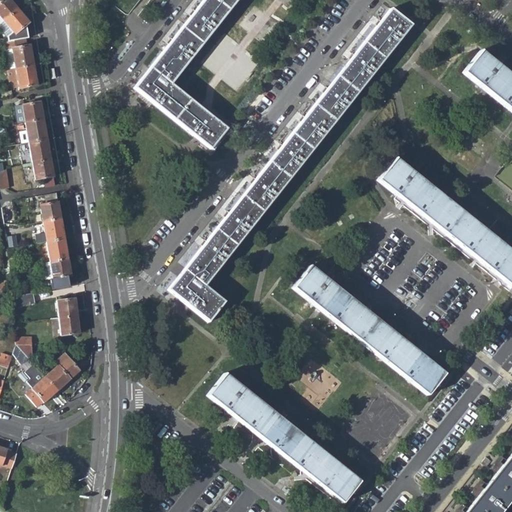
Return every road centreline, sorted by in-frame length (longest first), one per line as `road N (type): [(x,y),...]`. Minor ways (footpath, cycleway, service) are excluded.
road 1 (residential): [(366,0),(137,289),(111,298)]
road 2 (residential): [(447,347),(484,297),(481,288),(397,223),(386,226),(354,276),(414,322)]
road 3 (secondary): [(74,87),(111,298)]
road 4 (residential): [(118,386),(288,511)]
road 5 (residential): [(381,129),(511,218)]
road 6 (residential): [(177,0),(116,74),(74,87)]
road 7 (residential): [(428,511),(511,405)]
road 8 (secondary): [(118,386),(106,511)]
